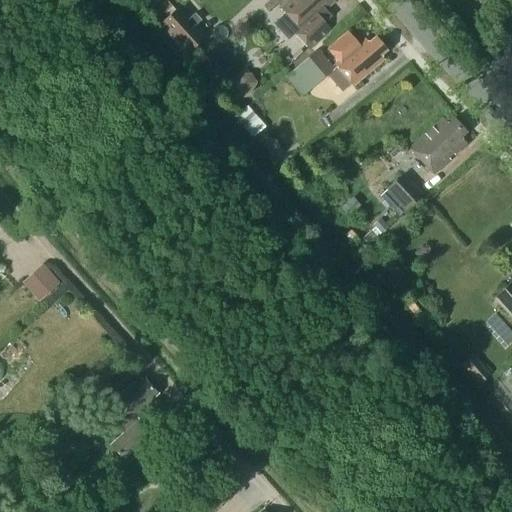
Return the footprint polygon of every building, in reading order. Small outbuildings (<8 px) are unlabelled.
[(287,12),(274,23),(288,40),(296,33),(310,49),(331,30),(323,21),(330,15),(325,10),(334,3),(331,0),(289,0),(282,7),(287,12)] [(189,52),(206,36),(185,13),(179,7),(161,23),(160,25),(187,54),(189,52)] [(334,70),(327,75),(343,93),(352,85),(353,86),(384,59),(381,55),(387,51),(376,37),(369,43),(366,39),(359,45),(348,32),(328,49),(339,62),(335,65),(332,68),(334,70)] [(317,50),(288,75),(305,94),(327,75),(334,70),(332,68),(317,50)] [(249,107),(237,118),(256,137),(267,126),(249,107)] [(461,137),(467,132),(455,119),(449,124),(443,118),(410,149),(434,175),(467,144),(461,137)] [(402,176),(388,189),(408,211),(422,199),(402,176)] [(380,218),(374,224),(383,233),(389,227),(380,218)] [(352,230),(344,236),(352,246),(360,240),(352,230)] [(25,280),(46,300),(65,281),(45,261),(25,280)] [(511,281),(494,298),(511,317),(511,281)] [(413,300),(408,305),(421,319),(426,314),(413,300)] [(474,355),(463,365),(479,384),(491,375),(474,355)] [(157,394),(144,381),(138,386),(135,383),(103,411),(123,434),(109,446),(124,462),(149,439),(135,424),(156,406),(150,400),(157,394)] [(90,419),(108,401),(96,390),(78,408),(90,419)] [(33,493),(16,479),(9,487),(26,501),(33,493)]
